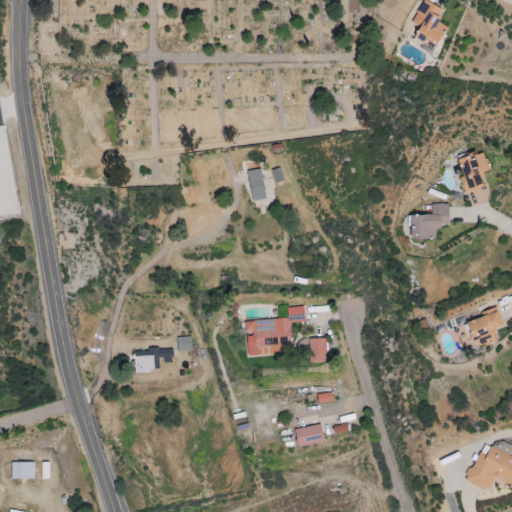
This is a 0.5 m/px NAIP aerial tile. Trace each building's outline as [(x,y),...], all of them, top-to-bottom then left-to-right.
[(358,0),(344,0),(336,0),(337,11),(358,12),(358,0)] [(447,27),(437,22),(444,10),(424,0),(422,0),(411,23),(420,27),(414,39),(435,51),(447,27)] [(464,193),(483,187),(480,174),(490,171),(484,151),(458,159),(463,176),(459,177),(464,193)] [(247,171),(251,201),(265,200),(262,169),(247,171)] [(431,215),(409,215),(409,238),(437,238),(437,226),(449,226),(449,204),(431,204),(431,215)] [(247,356),(288,354),(286,323),(305,322),(304,307),(287,308),(287,319),(244,322),(245,334),(246,334),(247,356)] [(467,323),(477,349),(496,341),(492,332),(504,327),(496,307),(480,313),(481,318),(467,323)] [(177,352),(192,351),(191,337),(177,338),(177,352)] [(326,362),(325,339),(309,339),(310,362),(326,362)] [(172,349),(134,350),(135,374),(161,372),(161,364),(173,364),(172,349)] [(296,429),(298,447),(323,444),(321,426),(296,429)] [(494,478),(511,484),(511,445),(497,440),(493,449),(481,444),(466,483),(488,491),(494,478)] [(11,479),(34,479),(35,463),(11,462),(11,479)]
